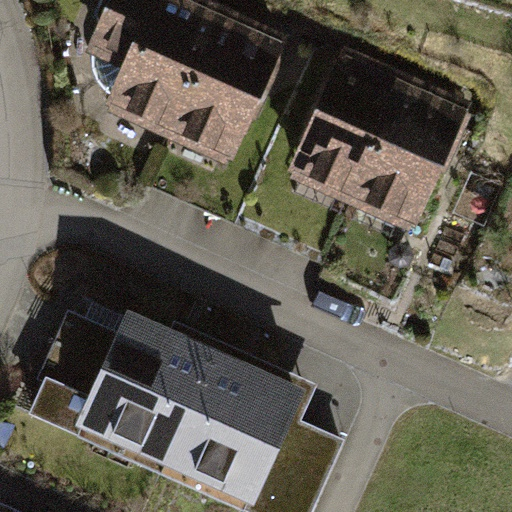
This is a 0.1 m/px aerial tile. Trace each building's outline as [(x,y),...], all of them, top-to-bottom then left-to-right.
[(162,135),(217,9),(196,0),(123,0),(96,64),(115,115),(162,135)] [(244,170),(298,44),(217,9),(162,135),(244,170)] [(366,215),(422,86),(354,57),(298,187),(366,215)] [(434,244),(489,114),(422,86),(366,215),(434,244)] [(89,328),(74,322),(47,386),(57,390),(40,430),(174,486),(227,359),(98,305),(89,328)] [(322,399),(227,359),(174,486),(237,511),(323,511),(350,449),(309,431),(322,399)]
